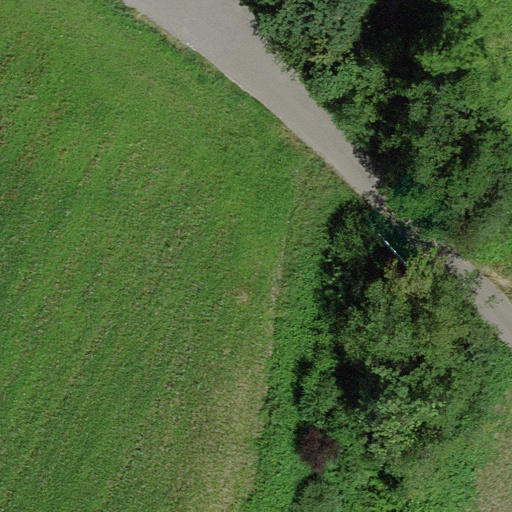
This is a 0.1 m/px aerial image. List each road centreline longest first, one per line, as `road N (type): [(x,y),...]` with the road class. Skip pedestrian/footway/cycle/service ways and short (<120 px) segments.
road 1 (track): [(301,110),(456,275)]
road 2 (track): [(301,110),(176,0)]
